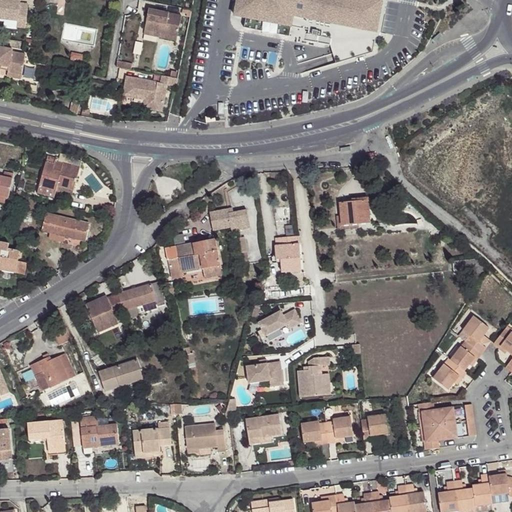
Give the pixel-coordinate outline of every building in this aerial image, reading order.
[(25,28),(28,4),(20,4),(20,0),(4,0),(5,0),(1,0),(0,0),(0,18),(17,21),(17,27),(25,28)] [(238,0),(235,18),(246,20),(245,30),(283,37),(290,39),(292,29),(310,33),(314,33),(313,38),(333,41),(332,44),(331,47),(342,44),(347,63),(373,55),(383,2),(383,0),(238,0)] [(181,16),(149,9),(144,34),(177,40),(181,16)] [(337,66),(347,63),(342,44),(331,47),(337,66)] [(0,47),(0,65),(4,66),(4,63),(9,64),(8,72),(22,75),(26,54),(12,52),(13,49),(0,47)] [(117,61),(116,67),(131,70),(132,64),(117,61)] [(176,79),(162,76),(160,83),(156,83),(156,85),(151,84),(152,82),(126,77),(123,94),(149,98),(147,109),(162,111),(167,85),(174,87),(176,79)] [(144,100),(143,108),(147,109),(149,98),(123,94),(123,96),(144,100)] [(62,187),(74,190),(81,161),(73,159),(71,166),(63,164),(61,171),(53,169),(44,167),(37,193),(54,197),(56,191),(58,183),(63,185),(62,187)] [(46,161),(44,167),(53,169),(55,163),(46,161)] [(0,196),(6,198),(8,199),(13,174),(4,172),(3,177),(0,175),(0,196)] [(56,191),(73,195),(74,190),(62,187),(63,185),(58,183),(56,191)] [(341,216),(342,225),(359,223),(370,222),(368,198),(358,199),(359,202),(352,202),(340,203),(341,216)] [(228,213),(227,209),(209,212),(213,231),(231,228),(232,232),(250,229),(247,210),(232,212),(228,213)] [(89,224),(46,213),(42,231),(51,233),(65,236),(85,241),(89,224)] [(359,228),(359,223),(342,225),(341,216),(337,216),(338,230),(359,228)] [(64,242),(65,236),(51,233),(49,239),(64,242)] [(183,235),(174,237),(175,245),(185,243),(183,235)] [(301,271),(299,236),(276,238),(276,245),(275,245),(276,257),(272,257),(272,260),(281,259),(281,263),(282,273),(301,271)] [(238,254),(248,252),(245,237),(235,239),(238,254)] [(216,239),(165,249),(167,260),(168,260),(172,279),(184,277),(183,273),(203,269),(220,265),(221,265),(218,251),(221,251),(219,241),(216,242),(216,239)] [(0,267),(16,271),(16,273),(25,275),(27,263),(18,261),(20,252),(8,249),(9,244),(0,242),(0,267)] [(248,263),(248,252),(238,254),(240,263),(248,263)] [(453,261),(454,271),(486,267),(477,259),(453,261)] [(222,274),(220,265),(203,269),(204,277),(222,274)] [(159,282),(118,293),(123,310),(156,301),(157,304),(165,302),(159,282)] [(173,282),(165,284),(168,294),(176,292),(173,282)] [(107,298),(87,307),(98,333),(119,324),(114,314),(123,310),(118,293),(107,298)] [(86,305),(87,307),(107,298),(106,296),(86,305)] [(281,311),(259,323),(266,336),(288,324),(290,329),(302,323),(295,309),(283,316),(281,311)] [(465,341),(482,354),(486,348),(483,345),(479,342),(484,336),(489,328),(474,316),(463,331),(470,336),(465,341)] [(507,351),(511,355),(511,332),(506,328),(493,344),(499,349),(501,347),(507,351)] [(484,336),(479,342),(483,345),(492,342),(484,336)] [(465,341),(450,360),(465,371),(470,364),(475,358),(477,360),(482,354),(465,341)] [(361,354),(360,345),(353,345),(353,355),(361,354)] [(187,365),(195,363),(193,353),(184,355),(187,365)] [(75,376),(65,354),(51,361),(50,357),(44,360),(31,366),(42,391),(75,376)] [(323,384),(322,374),(321,366),(330,365),(329,357),(314,358),(308,362),(309,367),(309,370),(304,371),(298,371),(300,398),(331,395),(330,383),(323,384)] [(142,376),(137,360),(99,372),(106,391),(120,387),(118,382),(127,379),(127,381),(142,376)] [(259,365),(247,367),(249,383),(269,381),(270,387),(284,385),(281,362),(267,364),(267,360),(259,361),(259,365)] [(467,373),(465,371),(450,360),(446,366),(444,364),(433,378),(448,390),(454,382),(459,376),(462,379),(467,373)] [(330,383),(329,374),(322,374),(323,384),(330,383)] [(143,379),(142,376),(127,381),(127,379),(118,382),(120,387),(143,379)] [(44,391),(50,407),(79,396),(74,381),(44,391)] [(227,411),(236,410),(235,399),(230,400),(227,411)] [(456,423),(454,407),(434,410),(433,402),(418,404),(419,412),(421,412),(423,427),(456,423)] [(467,421),(474,420),(472,405),(464,406),(467,421)] [(368,419),(361,420),(364,441),(372,440),(372,436),(379,435),(389,434),(386,414),(368,417),(368,419)] [(282,434),(279,415),(246,420),(250,445),(263,443),(263,437),(271,436),(282,434)] [(80,418),(83,449),(119,445),(117,424),(98,426),(97,416),(80,418)] [(326,423),(329,443),(337,442),(336,439),(344,438),(353,436),(351,417),(333,419),(333,422),(326,423)] [(469,437),(476,436),(474,420),(467,421),(469,437)] [(65,445),(63,423),(56,424),(55,421),(28,424),(29,440),(47,438),(48,447),(65,445)] [(321,445),(329,443),(326,423),(319,423),(319,421),(301,424),(304,443),(313,442),(320,441),(321,445)] [(172,445),(169,422),(158,423),(159,429),(132,432),(135,454),(153,452),(153,455),(161,454),(160,446),(172,445)] [(456,423),(423,427),(425,442),(424,442),(425,450),(439,448),(438,441),(458,438),(456,423)] [(215,424),(185,427),(187,450),(211,448),(218,447),(218,452),(226,452),(225,441),(224,434),(224,430),(216,431),(215,424)] [(0,461),(12,460),(9,429),(6,429),(5,426),(0,426),(0,461)] [(49,453),(66,452),(65,445),(48,447),(49,453)] [(473,488),(475,507),(493,504),(491,496),(489,477),(488,474),(481,475),(481,480),(482,484),(479,485),(472,486),(473,488)] [(507,474),(489,477),(491,496),(509,494),(509,496),(511,496),(511,478),(507,477),(507,474)] [(462,481),(454,482),(458,511),(476,509),(475,507),(473,488),(466,489),(463,490),(463,485),(462,481)] [(445,492),(438,493),(440,511),(458,511),(454,482),(447,483),(448,492),(445,492)] [(413,484),(405,485),(409,511),(427,511),(424,492),(418,493),(415,494),(414,489),(413,484)] [(390,500),(391,511),(409,511),(405,485),(398,487),(399,491),(399,496),(396,497),(389,498),(390,500)] [(371,493),(373,511),(391,511),(390,500),(383,501),(380,501),(380,497),(379,492),(371,493)] [(362,504),(355,505),(356,511),(373,511),(371,493),(364,494),(364,499),(361,499),(362,504)] [(344,494),(336,495),(338,511),(356,511),(355,505),(355,503),(348,503),(345,504),(345,499),(344,494)] [(338,511),(336,495),(329,496),(329,500),(322,501),(312,503),(313,511),(338,511)] [(294,511),(293,500),(279,502),(279,499),(251,502),(252,511),(294,511)] [(101,502),(100,510),(110,511),(111,504),(101,502)]
